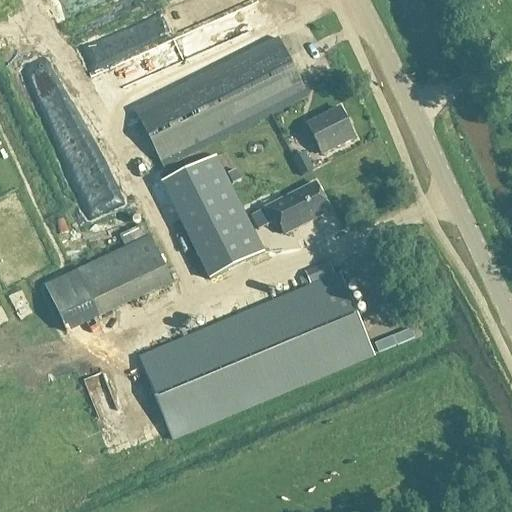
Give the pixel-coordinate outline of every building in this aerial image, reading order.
[(225,0),(208,0),(131,26),(138,47),(231,17),(225,0)] [(87,72),(137,50),(128,30),(78,51),(87,72)] [(282,47),(137,120),(159,163),(163,170),(264,120),(307,98),(304,91),(282,47)] [(353,142),(338,111),(306,127),(321,158),(353,142)] [(305,160),(295,165),(301,178),(312,172),(305,160)] [(235,172),(227,176),(232,186),(240,182),(235,172)] [(314,185),(263,211),(271,225),(276,223),(283,237),(309,224),(328,214),(314,185)] [(189,231),(214,286),(233,277),(207,223),(189,231)] [(141,227),(118,237),(123,248),(146,237),(141,227)] [(149,238),(44,289),(66,334),(171,282),(149,238)] [(171,441),(372,358),(338,277),(334,279),(328,265),(304,274),(310,289),(138,360),(171,441)] [(274,282),(260,288),(264,298),(278,292),(274,282)] [(375,349),(411,335),(407,326),(371,340),(375,349)]
